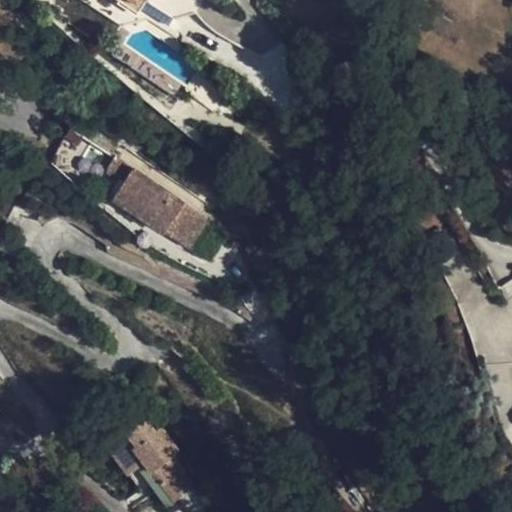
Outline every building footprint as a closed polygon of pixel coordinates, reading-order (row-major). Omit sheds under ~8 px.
[(131,0),(139,5),(142,0),(143,0),(174,19),(196,14),(174,0),(131,0)] [(209,220),(116,156),(108,168),(126,180),(114,198),(189,249),(209,220)] [(199,356),(188,346),(181,353),(190,364),(199,356)] [(155,430),(145,416),(122,430),(134,447),(174,501),(195,486),(172,456),(179,451),(161,426),(155,430)] [(174,501),(134,447),(126,453),(166,508),(174,501)]
